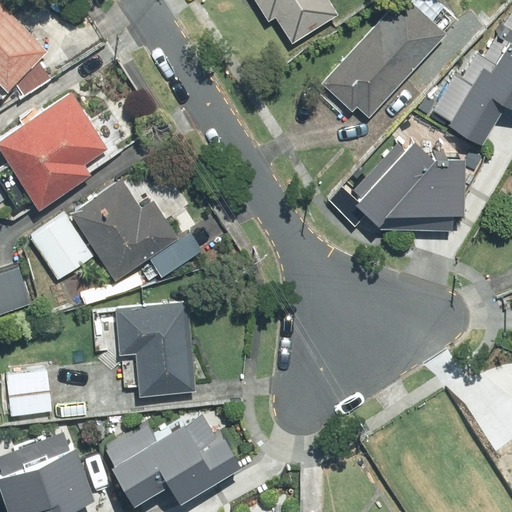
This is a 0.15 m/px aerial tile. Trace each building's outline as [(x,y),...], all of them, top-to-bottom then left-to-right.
[(0,0),(0,65),(18,81),(52,43),(3,0),(0,0)] [(325,10),(318,0),(252,0),(263,16),(268,13),(284,37),(325,10)] [(504,91),(511,95),(511,0),(484,46),(478,45),(461,69),(457,66),(433,101),(482,131),(504,91)] [(396,3),(322,81),(356,113),(430,34),(396,3)] [(77,90),(6,133),(38,186),(109,143),(77,90)] [(462,201),(461,147),(431,145),(413,128),(403,137),(396,132),(354,178),(359,184),(354,190),(375,211),(369,219),(452,219),(452,201),(462,201)] [(134,175),(83,209),(124,270),(175,237),(134,175)] [(95,252),(70,212),(39,231),(64,271),(95,252)] [(0,301),(29,295),(22,263),(0,268),(0,301)] [(199,379),(192,298),(132,303),(140,384),(199,379)] [(53,364),(13,367),(17,409),(56,406),(53,364)] [(241,453),(223,422),(199,436),(183,409),(154,426),(148,416),(105,440),(133,490),(168,470),(179,489),(241,453)] [(94,483),(76,432),(0,458),(0,478),(7,500),(24,494),(29,511),(76,511),(70,491),(94,483)] [(511,433),(492,447),(511,478),(511,433)]
